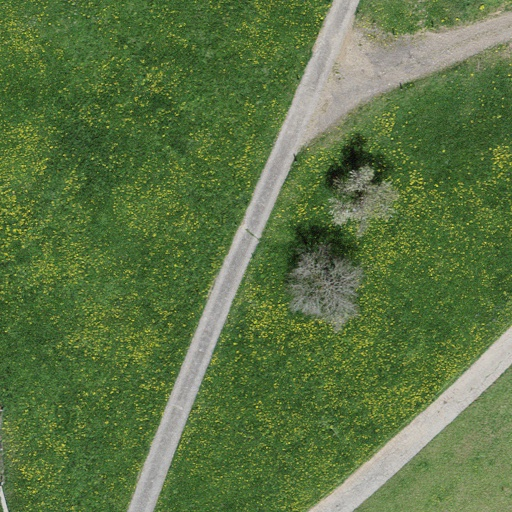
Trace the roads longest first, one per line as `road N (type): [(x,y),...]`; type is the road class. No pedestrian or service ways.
road 1 (track): [(349,0),(255,212),(139,511)]
road 2 (track): [(511,345),(328,511)]
road 3 (track): [(306,94),(511,35)]
